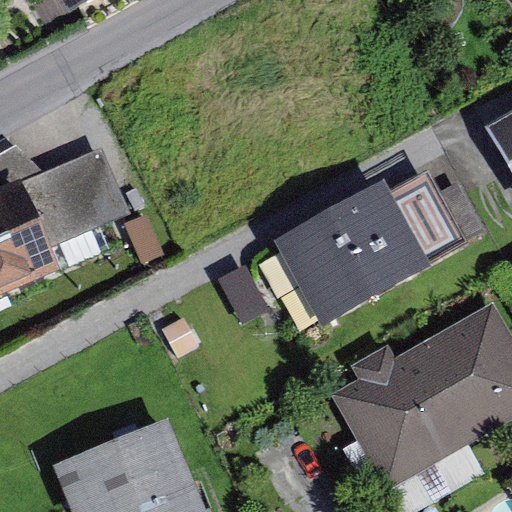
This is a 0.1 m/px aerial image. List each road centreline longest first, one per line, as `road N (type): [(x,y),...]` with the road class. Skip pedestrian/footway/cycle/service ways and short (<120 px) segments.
road 1 (track): [(446,140),(0,377)]
road 2 (residential): [(0,111),(200,0)]
